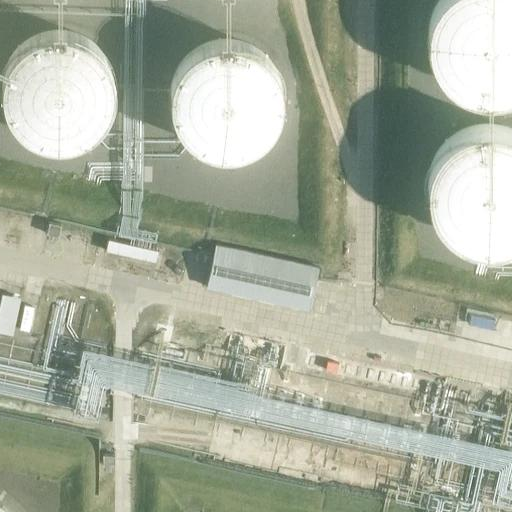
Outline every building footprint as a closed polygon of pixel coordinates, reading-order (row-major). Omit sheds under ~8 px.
[(511,0),(438,0),(437,3),(435,6),(433,10),(431,14),(430,18),(429,22),(428,26),(428,30),(428,34),(428,39),(428,43),(429,47),(430,51),(431,55),(433,59),(434,62),(436,66),(439,70),(441,73),(444,76),(447,79),(450,82),(453,84),(456,87),(460,89),(464,91),(468,92),(472,94),(476,95),(480,95),(484,96),(488,96),(492,96),(496,96),(500,95),(504,94),(508,93),(511,91),(511,0)] [(104,52),(102,49),(99,46),(96,43),(93,40),(89,38),(86,36),(82,34),(78,32),(74,31),(70,30),(66,29),(62,29),(58,29),(54,29),(49,29),(45,30),(41,31),(37,33),(34,34),(30,36),(26,38),(23,41),(20,44),(17,47),(14,50),(12,53),(10,57),(8,60),(6,64),(5,68),(4,72),(3,76),(2,80),(2,84),(2,88),(3,93),(3,97),(4,101),(6,105),(7,108),(9,112),(12,116),(14,119),(17,122),(19,125),(23,128),(26,130),(29,133),(33,135),(37,136),(41,138),(45,139),(49,140),(53,140),(57,141),(61,141),(65,140),(69,140),(73,139),(77,137),(81,136),(85,134),(89,132),(92,130),(95,127),(98,124),(101,121),(104,118),(106,114),(108,111),(110,107),(111,103),(113,99),(114,95),(114,91),(115,87),(115,83),(114,79),(114,75),(113,71),(112,67),(110,63),(108,59),(106,55),(104,52)] [(257,47),(254,45),(251,43),(247,42),(244,41),(240,40),(236,39),(232,38),(229,38),(225,38),(221,38),(217,39),(214,40),(210,41),(206,42),(203,43),(199,45),(196,47),(193,49),(190,52),(187,54),(185,57),(182,60),(180,63),(178,66),(176,69),(175,73),(173,76),(172,80),(171,84),(171,87),(171,91),(170,95),(171,99),(171,102),(172,106),(173,110),(174,113),(175,117),(177,120),(179,124),(181,127),(183,130),(186,133),(189,135),(191,138),(194,140),(198,142),(201,144),(204,146),(208,147),(212,148),(215,149),(219,150),(223,150),(227,150),(230,150),(234,150),(238,149),(241,148),(245,147),(249,146),(252,144),(255,142),(259,140),(262,138),(265,135),(267,133),(270,130),(272,127),(274,124),(276,120),(278,117),(279,114),(280,110),(281,106),(282,103),(283,99),(283,95),(283,91),(282,88),(282,84),(281,80),(280,77),(279,73),(277,69),(275,66),(273,63),(271,60),(269,57),(266,54),(263,52),(260,49),(257,47)] [(511,126),(509,126),(505,125),(501,124),(497,123),(493,123),(489,123),(485,123),(480,123),(476,124),(472,125),(468,126),(464,128),(461,130),(457,132),(454,134),(450,136),(447,139),(444,142),(442,145),(439,148),(437,152),(435,155),(433,159),(431,163),(430,167),(429,171),(428,175),(428,179),(428,183),(428,188),(428,192),(429,196),(430,200),(431,204),(432,208),(434,211),(436,215),(438,219),(441,222),(444,225),(446,228),(450,231),(453,233),(456,236),(460,238),(463,240),(467,241),(471,243),(475,244),(479,244),(483,245),(488,245),(492,245),(496,245),(500,244),(504,243),(508,242),(511,241),(511,240),(511,126)] [(208,286),(312,306),(320,262),(217,242),(208,286)] [(0,328),(17,329),(20,293),(0,291),(0,295),(0,328)] [(220,367),(222,359),(195,353),(194,361),(220,367)] [(490,461),(501,408),(500,406),(499,405),(497,405),(495,404),(493,404),(491,404),(489,404),(478,458),(479,459),(480,460),(482,461),(484,462),(485,462),(487,462),(489,461),(490,461)]
